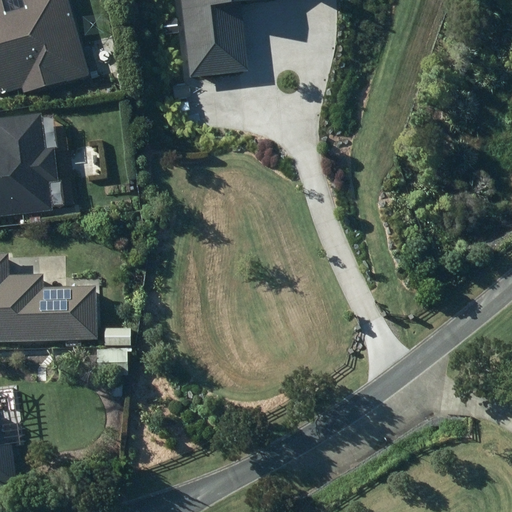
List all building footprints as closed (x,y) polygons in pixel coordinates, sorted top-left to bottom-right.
[(0,93),(16,89),(18,94),(82,76),(60,0),(17,0),(20,9),(0,14),(0,93)] [(181,0),(189,80),(251,74),(245,8),(279,5),(278,0),(181,0)] [(0,216),(46,211),(43,183),(53,182),(49,147),(39,148),(35,115),(0,119),(0,216)] [(1,254),(0,254),(0,341),(92,340),(91,287),(38,289),(37,276),(2,277),(1,254)] [(100,346),(126,346),(126,330),(100,329),(100,346)] [(100,376),(129,377),(129,351),(101,351),(100,376)] [(45,369),(22,372),(24,390),(48,386),(45,369)] [(0,486),(10,485),(6,448),(9,448),(5,414),(0,414),(0,486)]
